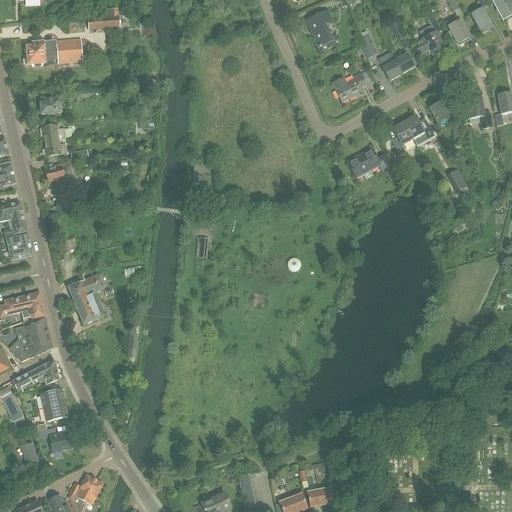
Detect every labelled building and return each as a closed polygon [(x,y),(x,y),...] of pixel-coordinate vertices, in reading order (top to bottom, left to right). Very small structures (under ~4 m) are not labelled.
[(333,0),(336,5),(340,3),(343,9),(349,6),(346,0),(333,0)] [(454,12),(457,18),(447,23),(449,27),(448,27),(458,45),(471,38),(461,20),(464,19),(459,9),(453,0),(446,0),(453,12),(454,12)] [(494,0),(496,2),(494,3),(503,20),(511,15),(511,3),(510,0),(494,0)] [(422,55),(430,51),(433,58),(446,51),(437,34),(441,31),(429,8),(423,11),(430,25),(431,25),(432,26),(420,32),(424,39),(424,40),(416,44),(422,55)] [(484,8),(471,15),(481,33),(493,26),(484,8)] [(99,18),(120,16),(119,9),(98,11),(99,18)] [(312,36),(317,47),(325,44),(327,49),(340,44),(336,36),(331,38),(325,25),(333,21),(329,12),(307,21),(313,36),(312,36)] [(89,31),(121,29),(120,16),(99,18),(99,20),(88,21),(89,31)] [(396,20),(391,23),(394,28),(393,29),(400,42),(406,40),(396,20)] [(366,60),(377,55),(371,41),(367,31),(361,33),(363,37),(367,46),(361,49),(364,54),(366,60)] [(46,65),(46,63),(55,63),(55,60),(58,60),(59,64),(83,62),(82,40),(33,43),(33,48),(27,48),(28,59),(26,59),(26,66),(46,65)] [(403,58),(396,62),(395,62),(402,76),(415,69),(405,51),(400,54),(403,58)] [(384,58),(385,62),(380,65),(390,82),(402,76),(395,62),(396,62),(391,54),(384,58)] [(347,84),(344,79),(333,84),(336,90),(335,90),(343,103),(363,93),(361,89),(368,86),(362,74),(354,78),(355,80),(347,84)] [(511,96),(511,93),(498,95),(502,116),(511,113),(511,96)] [(61,99),(43,99),(43,104),(41,104),(41,115),(57,115),(57,112),(62,112),(61,99)] [(484,113),(482,99),(466,101),(469,120),(480,118),(482,130),(493,128),(490,112),(484,113)] [(439,125),(452,118),(453,117),(449,110),(446,111),(442,103),(430,109),(439,125)] [(458,115),(453,117),(452,118),(456,127),(456,128),(452,129),(453,140),(457,140),(457,141),(463,140),(462,126),(458,115)] [(416,116),(405,123),(414,139),(425,133),(429,140),(435,137),(427,122),(421,125),(416,116)] [(139,119),(139,130),(154,130),(153,119),(139,119)] [(405,123),(393,129),(398,138),(392,141),(401,156),(406,153),(402,146),(414,139),(405,123)] [(45,138),(46,143),(59,141),(60,141),(66,140),(64,130),(60,131),(59,126),(42,129),(43,138),(45,138)] [(0,158),(9,156),(5,140),(5,139),(2,140),(0,140),(0,158)] [(65,145),(60,146),(60,141),(59,141),(46,143),(47,149),(45,149),(47,158),(64,155),(67,155),(65,145)] [(381,165),(372,149),(347,163),(356,179),(381,165)] [(88,151),(71,153),(72,161),(89,158),(89,157),(92,156),(91,151),(88,151)] [(16,184),(11,163),(0,165),(0,182),(2,182),(3,187),(16,184)] [(49,183),(57,181),(58,189),(70,186),(68,178),(64,179),(63,174),(67,173),(67,172),(71,171),(70,165),(65,166),(65,165),(61,166),(55,167),(55,169),(46,171),(49,183)] [(392,167),(386,171),(393,185),(400,181),(392,167)] [(449,175),(458,192),(467,188),(458,170),(449,175)] [(501,204),(496,198),(491,203),(496,209),(501,204)] [(0,221),(0,223),(7,222),(10,231),(6,231),(8,237),(28,233),(21,204),(0,208),(0,221)] [(33,257),(28,233),(8,237),(6,237),(10,253),(12,262),(33,257)] [(210,239),(198,238),(196,258),(208,259),(210,239)] [(64,255),(70,253),(67,241),(61,243),(64,255)] [(84,326),(106,317),(97,293),(104,290),(98,276),(85,281),(83,276),(71,281),(73,287),(69,289),(84,326)] [(112,289),(105,291),(107,298),(114,295),(112,289)] [(0,327),(1,331),(23,323),(31,321),(46,318),(41,294),(5,302),(6,306),(0,307),(0,315),(3,326),(0,327)] [(52,350),(46,318),(31,321),(23,323),(24,328),(16,330),(15,330),(16,336),(17,336),(18,341),(17,342),(13,338),(6,345),(5,346),(8,349),(22,363),(22,362),(31,359),(52,350)] [(493,325),(493,336),(507,336),(507,327),(503,327),(503,325),(493,325)] [(128,341),(126,358),(136,359),(137,342),(128,341)] [(0,372),(8,369),(0,351),(0,372)] [(46,382),(47,385),(60,380),(55,363),(54,362),(27,375),(31,383),(39,379),(41,385),(46,382)] [(27,375),(13,382),(18,393),(23,392),(22,387),(31,383),(27,375)] [(62,389),(42,395),(45,409),(66,403),(62,389)] [(0,404),(9,400),(6,393),(0,396),(0,404)] [(66,403),(45,409),(49,422),(70,416),(67,405),(66,403)] [(36,439),(46,437),(45,431),(35,434),(36,439)] [(73,432),(52,438),(57,454),(78,448),(73,432)] [(25,446),(31,465),(38,463),(32,444),(25,446)] [(316,470),(319,470),(319,472),(326,470),(324,463),(315,466),(316,470)] [(287,473),(281,475),(283,480),(287,478),(287,479),(298,475),(297,470),(287,474),(287,473)] [(302,483),(304,490),(309,489),(308,482),(307,482),(305,472),(300,472),(302,483)] [(278,477),(279,481),(273,483),(275,487),(285,484),(283,480),(281,475),(278,477)] [(73,511),(84,511),(88,505),(92,507),(104,485),(87,476),(81,487),(71,507),(73,511)] [(75,484),(70,494),(68,498),(71,507),(81,487),(75,484)] [(331,489),(320,491),(322,506),(334,504),(331,489)] [(308,494),(311,508),(322,506),(320,491),(308,494)] [(225,494),(214,499),(219,511),(225,511),(232,509),(225,494)] [(302,495),(291,500),(295,511),(299,511),(307,509),(302,495)] [(70,511),(68,506),(65,508),(60,496),(49,501),(54,511),(70,511)] [(219,511),(214,499),(202,504),(204,510),(199,511),(219,511)] [(282,511),(295,511),(291,500),(280,504),(282,511)] [(42,511),(38,502),(17,511),(42,511)]
